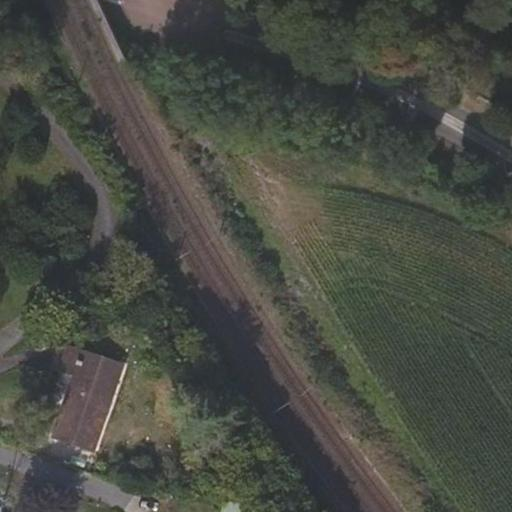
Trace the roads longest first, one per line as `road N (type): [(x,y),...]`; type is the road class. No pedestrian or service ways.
road 1 (unclassified): [(0,73),(62,132),(89,199),(83,245),(0,337)]
road 2 (tertiary): [(262,45),(425,105),(511,152)]
